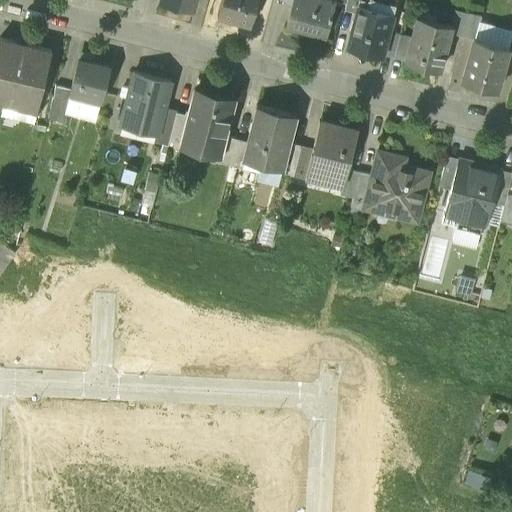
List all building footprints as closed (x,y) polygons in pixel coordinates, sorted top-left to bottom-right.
[(178,0),(178,5),(195,9),(197,0),(178,0)] [(221,0),(218,15),(252,24),(257,0),(221,0)] [(327,0),(293,0),(287,24),(325,34),(333,1),(327,0)] [(346,0),(344,8),(356,12),(358,3),(367,5),(368,0),(346,0)] [(395,0),(368,0),(367,5),(392,12),(395,0)] [(367,5),(358,3),(356,12),(347,46),(382,54),(382,53),(388,30),(393,12),(392,12),(367,5)] [(467,13),(455,10),(451,24),(452,25),(450,31),(461,34),(466,15),(467,13)] [(451,24),(417,15),(411,36),(405,60),(405,61),(440,70),(450,31),(452,25),(451,24)] [(486,20),(466,15),(461,34),(461,35),(473,38),(481,40),(485,25),(486,20)] [(511,32),(485,25),(481,40),(507,47),(509,39),(511,32)] [(400,33),(388,30),(382,53),(394,56),(400,33)] [(411,36),(400,33),(394,56),(405,60),(411,36)] [(52,51),(0,38),(0,95),(5,96),(1,112),(35,120),(52,51)] [(481,40),(473,38),(462,81),(496,90),(507,48),(507,47),(481,40)] [(110,66),(79,58),(71,91),(70,97),(73,98),(101,105),(110,66)] [(172,81),(134,72),(132,83),(130,83),(126,99),(128,99),(122,121),(157,130),(159,131),(164,109),(172,81)] [(70,97),(71,91),(56,86),(47,123),(66,128),(73,98),(70,97)] [(234,100),(195,90),(188,118),(182,140),(184,141),(183,145),(218,155),(220,150),(221,150),(225,135),(234,100)] [(296,114),(257,104),(247,141),(243,159),(244,160),(281,169),(282,169),(288,147),(296,114)] [(176,112),(164,109),(159,131),(157,130),(154,142),(168,145),(169,142),(176,115),(176,112)] [(188,118),(176,115),(169,142),(183,145),(184,141),(182,140),(188,118)] [(358,130),(320,120),(313,147),(306,174),(307,175),(343,184),(344,184),(348,169),(358,130)] [(236,138),(225,135),(221,150),(220,150),(218,155),(217,162),(229,165),(236,138)] [(247,141),(236,138),(229,165),(242,168),(244,160),(243,159),(247,141)] [(313,147),(301,144),(299,150),(293,175),(306,178),(307,175),(306,174),(313,147)] [(299,150),(288,147),(282,169),(281,169),(281,172),(293,175),(299,150)] [(399,156),(377,150),(371,175),(364,202),(365,203),(418,216),(429,171),(397,163),(399,156)] [(458,161),(447,158),(439,186),(451,189),(458,161)] [(499,170),(458,159),(458,161),(451,189),(445,212),(459,216),(461,210),(481,215),(485,199),(491,201),(499,170)] [(359,172),(348,169),(344,184),(343,184),(340,194),(352,197),(353,197),(359,172)] [(511,173),(499,170),(491,201),(504,204),(511,173)] [(371,175),(359,172),(353,197),(352,197),(350,206),(363,210),(365,203),(364,202),(371,175)] [(0,241),(0,274),(15,252),(0,241)]
